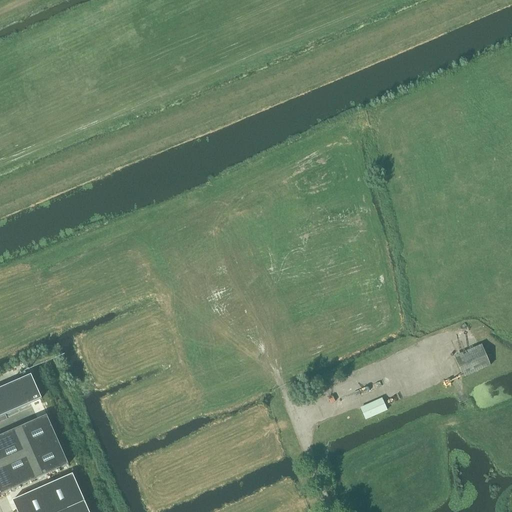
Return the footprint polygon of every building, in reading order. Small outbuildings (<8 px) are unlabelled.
[(463,377),(491,365),(483,347),(456,359),(463,377)] [(26,364),(9,372),(14,383),(24,406),(42,399),(26,364)] [(14,383),(0,388),(0,397),(7,414),(24,406),(14,383)] [(382,399),(360,408),(366,421),(388,411),(382,399)] [(47,416),(0,436),(0,490),(2,494),(68,465),(47,416)] [(73,475),(13,501),(17,511),(69,511),(86,505),(73,475)]
